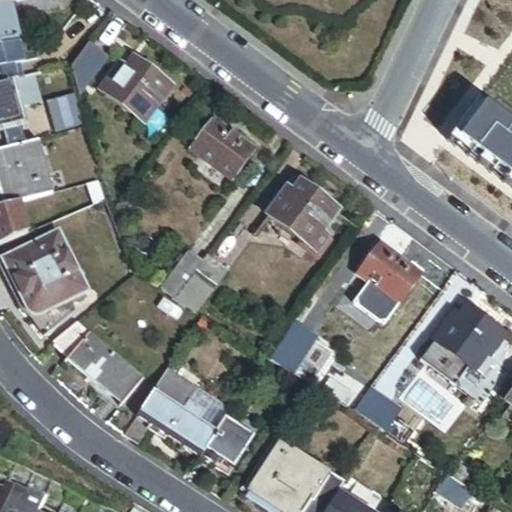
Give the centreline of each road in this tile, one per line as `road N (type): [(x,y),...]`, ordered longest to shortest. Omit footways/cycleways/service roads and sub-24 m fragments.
road 1 (residential): [(156,0),(364,152)]
road 2 (residential): [(185,511),(27,395),(0,357)]
road 3 (residential): [(364,152),(511,265)]
road 4 (residential): [(364,152),(440,0)]
